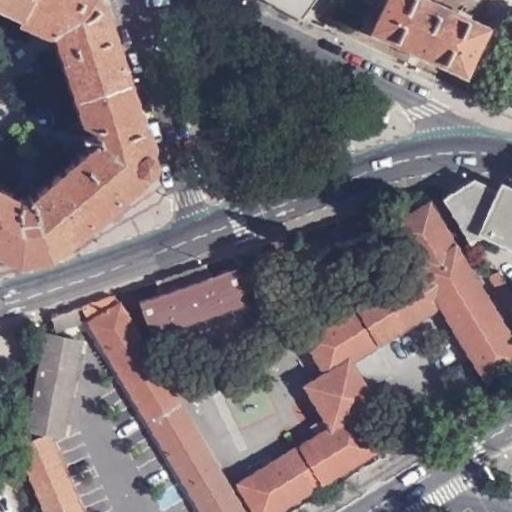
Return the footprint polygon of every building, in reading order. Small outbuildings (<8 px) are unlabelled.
[(0,249),(17,257),(47,255),(147,169),(150,152),(105,2),(102,0),(0,0),(0,3),(17,11),(15,16),(48,33),(53,31),(79,121),(95,125),(79,132),(82,142),(90,145),(32,196),(23,193),(21,196),(0,186),(0,249)] [(266,0),(301,18),(314,0),(266,0)] [(456,73),(478,29),(417,0),(379,0),(365,33),(456,73)] [(511,191),(502,187),(498,194),(475,184),(446,201),(469,240),(484,231),(511,244),(511,191)] [(440,305),(488,382),(511,367),(511,342),(430,205),(393,226),(418,269),(305,338),(327,375),(307,387),(331,429),(239,486),(255,511),(272,511),(375,451),(354,415),(374,403),(349,361),(440,305)] [(204,265),(154,282),(159,296),(139,302),(150,337),(242,307),(230,272),(209,278),(204,265)] [(511,313),(511,294),(498,271),(490,275),(489,276),(511,313)] [(80,308),(201,511),(242,511),(115,296),(80,308)] [(76,309),(53,317),(58,331),(81,324),(76,309)] [(62,437),(81,341),(48,335),(27,430),(62,437)] [(46,511),(81,511),(50,436),(20,448),(46,511)]
